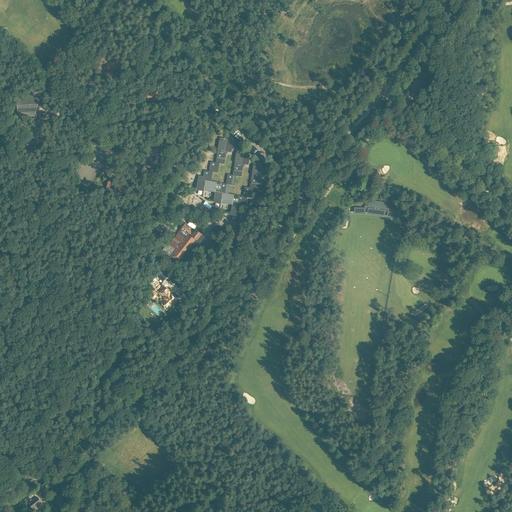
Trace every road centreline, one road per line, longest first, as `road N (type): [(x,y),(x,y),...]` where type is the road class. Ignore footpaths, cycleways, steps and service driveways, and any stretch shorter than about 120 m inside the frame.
road 1 (secondary): [(0,510),(184,351),(450,0)]
road 2 (track): [(511,217),(381,93)]
road 3 (track): [(184,193),(127,174),(56,97)]
